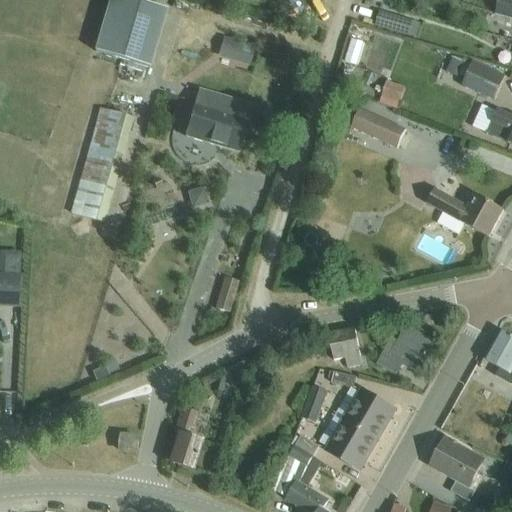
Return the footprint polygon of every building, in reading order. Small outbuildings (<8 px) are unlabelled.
[(130,0),(111,0),(96,53),(150,70),(168,11),(130,0)] [(371,0),(371,3),(392,8),(394,0),(371,0)] [(511,0),(500,0),(496,15),(511,20),(511,0)] [(375,28),(416,40),(421,25),(380,13),(375,28)] [(363,64),(367,39),(353,37),(349,62),(363,64)] [(249,66),(255,47),(223,38),(217,57),(249,66)] [(463,75),(468,62),(454,56),(449,69),(463,75)] [(473,64),(463,88),(496,102),(506,78),(473,64)] [(391,79),(382,100),(401,108),(409,87),(391,79)] [(186,139),(238,155),(252,108),(200,93),(186,139)] [(91,141),(68,214),(100,224),(124,148),(122,141),(129,119),(102,112),(96,132),(91,141)] [(360,112),(352,130),(398,151),(406,132),(360,112)] [(488,135),(511,145),(511,117),(498,112),(488,135)] [(193,208),(212,204),(208,185),(189,189),(193,208)] [(426,205),(488,239),(503,212),(474,196),(467,209),(434,191),(426,205)] [(0,277),(0,307),(19,308),(22,259),(20,258),(4,257),(3,277),(0,277)] [(214,311),(226,314),(234,284),(223,281),(214,311)] [(416,374),(432,343),(406,329),(390,359),(384,356),(379,367),(396,376),(402,366),(416,374)] [(346,360),(348,370),(362,367),(355,330),(328,336),(334,362),(346,360)] [(483,361),(484,362),(484,361),(510,376),(507,381),(511,383),(511,338),(501,332),(500,331),(500,332),(484,361),(483,361)] [(241,373),(244,363),(228,370),(226,375),(222,374),(218,391),(237,396),(242,373),(241,373)] [(332,384),(354,389),(356,379),(335,374),(332,384)] [(302,419),(315,424),(326,394),(313,389),(302,419)] [(343,403),(336,416),(378,443),(387,428),(383,426),(393,409),(362,390),(352,408),(343,403)] [(192,430),(197,414),(182,409),(175,434),(179,435),(170,464),(192,471),(201,442),(187,437),(190,429),(192,430)] [(378,443),(336,416),(328,430),(336,435),(326,453),(357,471),(367,454),(371,456),(378,443)] [(119,452),(134,453),(135,439),(120,437),(119,452)] [(302,437),(296,447),(313,458),(319,448),(302,437)] [(451,493),(469,503),(475,493),(469,489),(481,468),(465,459),(469,452),(446,439),(438,453),(441,455),(433,470),(456,483),(451,493)] [(313,458),(296,447),(289,459),(306,470),(313,458)] [(511,481),(511,465),(507,463),(498,482),(509,488),(511,481)] [(325,511),(324,511),(329,503),(296,483),(285,501),(303,511),(325,511)] [(481,496),(475,506),(485,511),(499,511),(502,507),(481,496)] [(450,511),(452,508),(434,502),(430,511),(450,511)]
